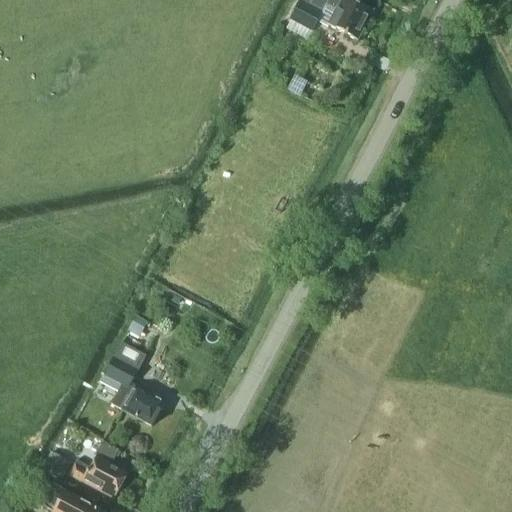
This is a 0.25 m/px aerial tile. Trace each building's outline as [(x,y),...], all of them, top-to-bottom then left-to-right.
[(328,28),(356,43),(373,13),(349,0),(298,0),(288,20),(291,22),(287,29),(306,40),(326,5),(337,12),(328,28)] [(148,323),(136,317),(129,327),(141,334),(148,323)] [(146,358),(120,345),(112,361),(138,373),(146,358)] [(118,394),(110,408),(120,412),(120,413),(152,430),(165,405),(132,388),(137,376),(112,363),(104,379),(130,392),(127,398),(118,394)] [(50,455),(40,472),(59,483),(69,466),(50,455)] [(88,473),(74,466),(67,479),(114,501),(128,475),(97,459),(88,473)] [(39,503),(50,483),(39,477),(28,497),(39,503)] [(101,511),(65,492),(64,493),(51,485),(40,504),(42,505),(41,507),(49,511),(101,511)]
